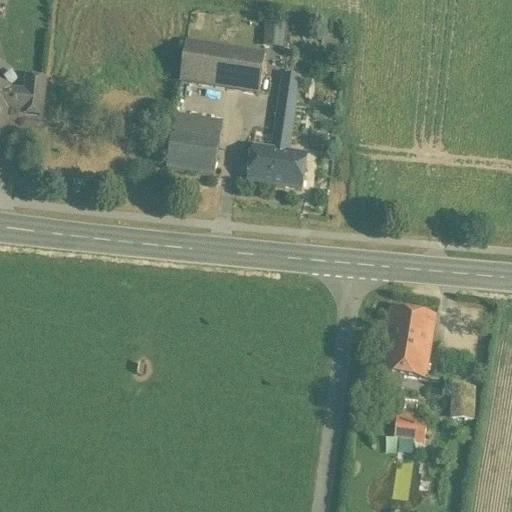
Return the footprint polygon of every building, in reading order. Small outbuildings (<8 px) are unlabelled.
[(286,29),(262,27),(261,43),(285,45),(286,29)] [(265,59),(186,47),(181,83),(260,95),(265,59)] [(300,79),(283,77),(272,152),(279,153),(289,154),(300,79)] [(46,83),(28,81),(26,94),(24,114),(24,116),(42,118),(46,83)] [(0,141),(2,142),(6,111),(24,114),(26,94),(8,92),(8,90),(0,88),(0,141)] [(223,125),(175,118),(172,138),(220,145),(223,125)] [(220,145),(172,138),(167,171),(214,179),(220,145)] [(272,152),(253,150),(247,185),(274,189),(279,153),(272,152)] [(289,154),(279,153),(274,189),(302,193),(308,158),(289,154)] [(436,320),(392,313),(382,375),(426,383),(436,320)] [(474,392),(453,390),(452,421),(472,423),(474,392)] [(427,421),(398,418),(395,441),(424,445),(427,421)]
